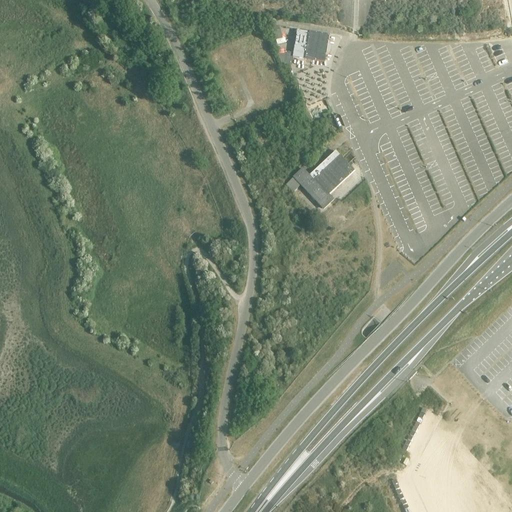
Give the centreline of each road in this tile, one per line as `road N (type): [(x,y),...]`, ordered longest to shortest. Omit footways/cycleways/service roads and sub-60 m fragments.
road 1 (unclassified): [(241,489),(221,438),(252,270),(248,219),(151,0)]
road 2 (unclassified): [(511,202),(241,489)]
road 3 (primary): [(511,232),(392,346),(252,511)]
road 4 (primary): [(266,511),(511,260)]
